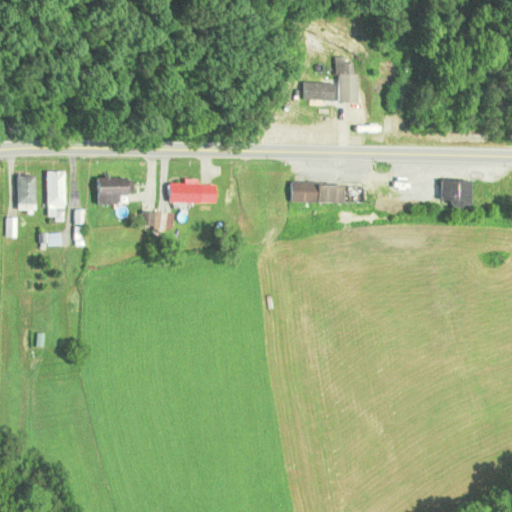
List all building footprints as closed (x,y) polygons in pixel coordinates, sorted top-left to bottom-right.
[(64,171),(45,171),(45,209),(64,209),(64,171)] [(14,176),(14,210),(35,210),(35,176),(14,176)] [(123,195),(123,177),(92,177),(93,204),(115,203),(115,195),(123,195)] [(467,204),(467,180),(436,180),(436,204),(467,204)] [(213,203),(213,182),(164,181),(164,202),(213,203)] [(285,184),(285,202),(360,202),(360,184),(285,184)] [(364,200),(375,200),(374,186),(363,187),(364,200)] [(14,237),(14,218),(4,218),(4,237),(14,237)]
